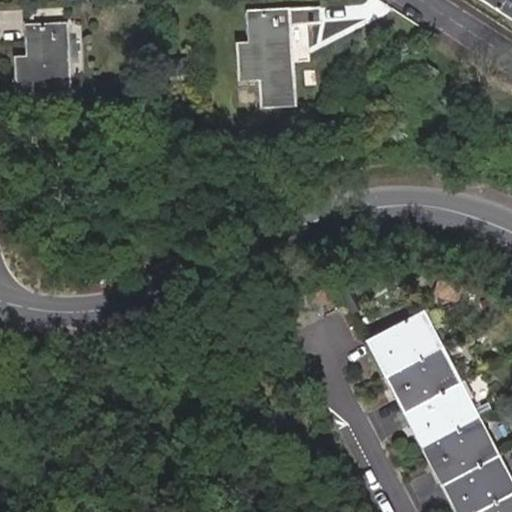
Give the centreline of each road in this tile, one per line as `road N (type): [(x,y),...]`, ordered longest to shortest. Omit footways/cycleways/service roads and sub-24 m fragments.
road 1 (unclassified): [(0,300),(64,312),(125,307),(307,225),(367,208),(437,208),(511,232)]
road 2 (residential): [(350,351),(430,511)]
